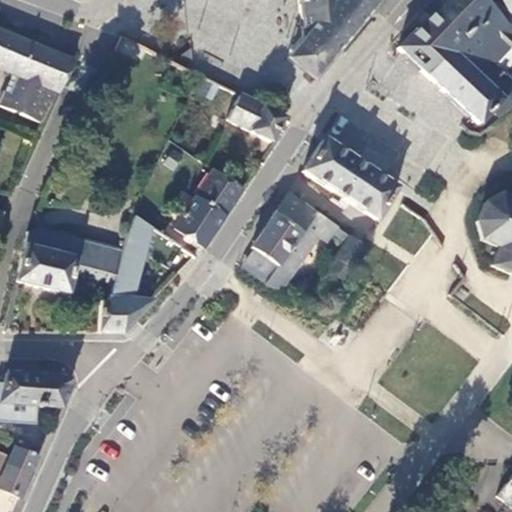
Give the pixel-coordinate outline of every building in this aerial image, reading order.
[(303,0),(307,34),(291,54),(300,60),(331,60),(379,0),(303,0)] [(511,0),(446,0),(431,15),(398,50),(470,119),(478,126),(492,111),(498,119),(511,107),(511,85),(492,67),(511,45),(511,0)] [(0,69),(13,74),(0,106),(0,108),(38,125),(72,64),(0,31),(0,69)] [(147,50),(121,38),(117,49),(142,60),(147,50)] [(300,60),(291,54),(284,61),(311,84),(331,60),(300,60)] [(272,141),(284,117),(241,96),(227,123),(269,145),(272,141)] [(337,196),(359,164),(324,141),(304,174),(337,196)] [(173,147),(164,159),(173,165),(182,153),(173,147)] [(397,190),(359,164),(337,196),(377,223),(378,221),(386,210),(397,190)] [(211,169),(192,200),(221,220),(241,190),(239,189),(211,169)] [(400,207),(408,197),(397,190),(386,210),(411,226),(413,222),(418,226),(421,221),(400,207)] [(339,231),(288,196),(251,250),(254,252),(292,281),(318,239),(329,247),(339,231)] [(511,199),(500,196),(484,204),(478,222),(483,243),(496,249),(489,268),(511,277),(511,199)] [(202,249),(221,220),(192,200),(173,231),(202,249)] [(151,227),(134,216),(133,218),(121,250),(111,283),(107,295),(98,295),(98,302),(97,331),(123,332),(150,303),(132,298),(145,251),(151,227)] [(151,227),(145,251),(166,266),(179,247),(151,227)] [(41,229),(29,231),(16,283),(67,296),(72,274),(111,283),(121,250),(41,229)] [(354,272),(367,251),(350,239),(337,260),(352,271),(354,272)] [(267,289),(283,295),(292,281),(254,252),(242,270),(267,289)] [(343,284),(352,271),(337,260),(329,272),(343,284)] [(1,392),(0,392),(0,422),(33,425),(35,408),(58,410),(71,385),(67,378),(5,374),(1,392)] [(36,457),(13,448),(0,480),(0,490),(19,498),(36,457)] [(511,475),(496,499),(511,510),(511,475)]
